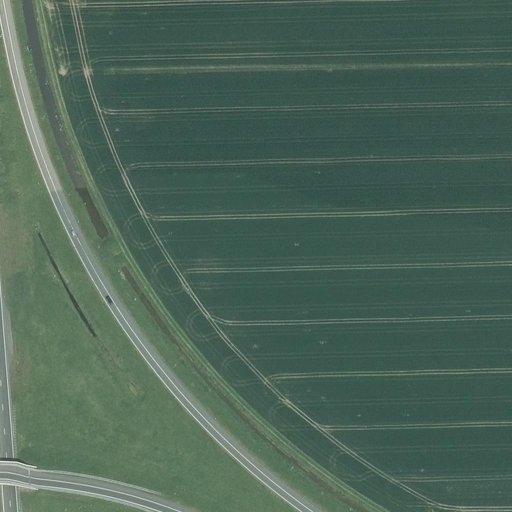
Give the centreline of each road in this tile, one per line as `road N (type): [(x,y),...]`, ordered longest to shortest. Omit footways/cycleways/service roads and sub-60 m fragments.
road 1 (motorway): [(306,511),(170,383),(112,304),(40,160),(0,1)]
road 2 (motorway): [(168,511),(84,488),(0,481)]
road 3 (trunk): [(10,511),(0,371)]
